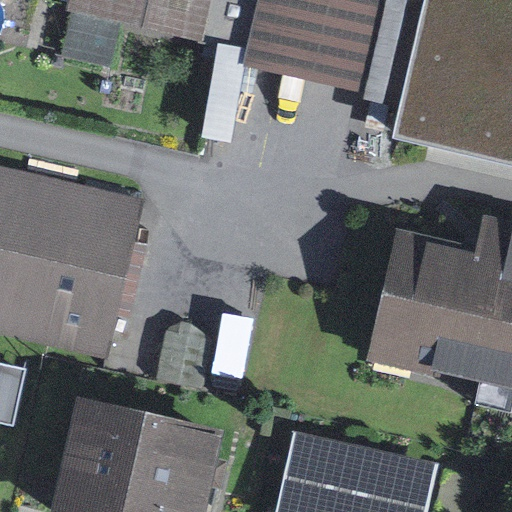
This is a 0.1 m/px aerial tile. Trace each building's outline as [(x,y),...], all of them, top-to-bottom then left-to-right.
[(202,0),(78,0),(76,11),(195,36),(202,0)] [(511,0),(265,0),(252,63),(353,85),(371,0),(430,0),(403,125),(511,148),(511,0)] [(0,169),(0,319),(105,345),(139,203),(0,169)] [(511,277),(393,251),(370,356),(511,386),(511,277)] [(187,511),(204,437),(74,407),(50,511),(187,511)] [(426,511),(434,471),(295,444),(281,511),(426,511)]
